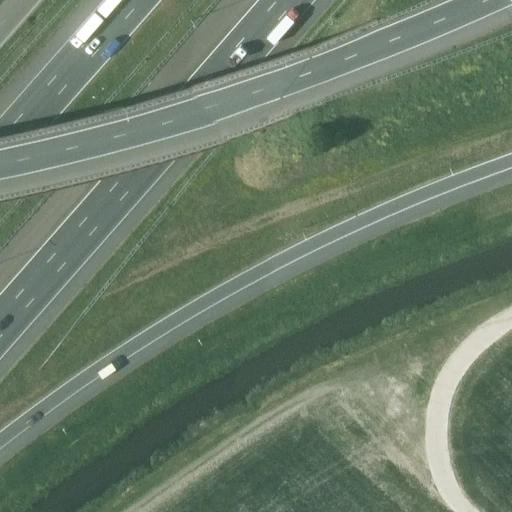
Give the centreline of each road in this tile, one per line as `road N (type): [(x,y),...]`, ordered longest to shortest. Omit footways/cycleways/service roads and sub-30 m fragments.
road 1 (motorway): [(0,443),(182,315),(375,218),(511,169)]
road 2 (motorway): [(0,161),(259,90),(490,0)]
road 3 (motorway): [(0,328),(287,0)]
road 4 (motorway): [(129,0),(0,145)]
